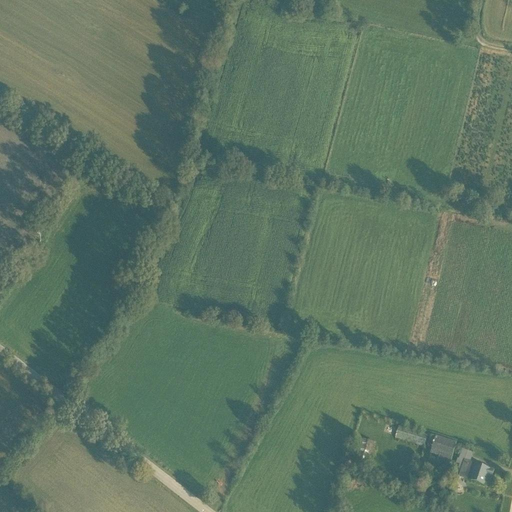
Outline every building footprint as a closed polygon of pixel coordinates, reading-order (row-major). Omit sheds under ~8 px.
[(434,281),(439,260),(432,259),(427,280),(434,281)] [(427,438),(399,429),(395,441),(423,449),(427,438)] [(449,466),(456,445),(430,437),(427,448),(430,449),(429,455),(438,457),(437,462),(449,466)] [(375,445),(359,440),(350,473),(365,477),(375,445)] [(490,480),(492,471),(470,464),(473,455),(460,451),(456,465),(458,466),(456,472),(459,473),(457,479),(483,487),(486,478),(490,480)]
